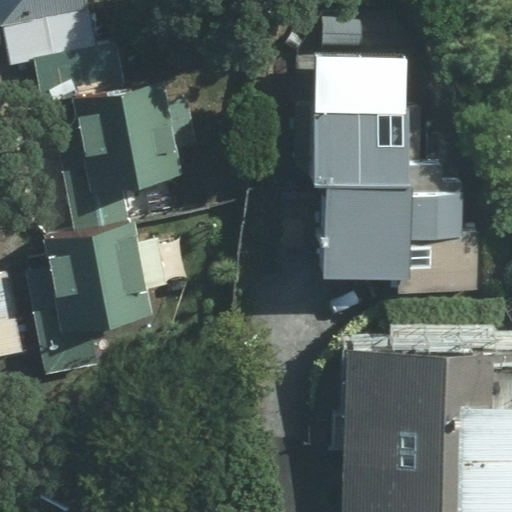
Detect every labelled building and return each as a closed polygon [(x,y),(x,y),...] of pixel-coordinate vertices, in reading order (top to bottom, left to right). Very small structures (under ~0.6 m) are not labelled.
[(0,0),(0,29),(7,62),(92,43),(82,0),(0,0)] [(167,65),(116,77),(108,43),(30,61),(40,103),(57,99),(83,209),(129,198),(195,182),(167,65)] [(455,195),(396,194),(398,54),(304,53),(301,274),(395,275),(395,235),(454,236),(455,195)] [(160,326),(129,198),(83,209),(11,226),(46,373),(99,360),(95,341),(160,326)] [(477,247),(419,245),(417,288),(475,290),(477,247)] [(0,352),(19,349),(2,265),(0,265),(0,352)] [(511,511),(511,343),(333,343),(331,511),(511,511)]
